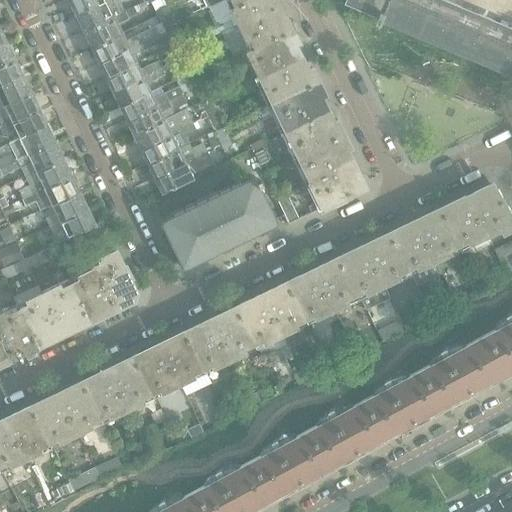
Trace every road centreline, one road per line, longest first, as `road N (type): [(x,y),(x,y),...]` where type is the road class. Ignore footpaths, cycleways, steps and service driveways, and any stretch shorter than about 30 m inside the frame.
road 1 (residential): [(173,307),(22,0)]
road 2 (residential): [(401,198),(173,307)]
road 3 (residential): [(401,198),(301,0)]
road 4 (tertiary): [(511,409),(321,511)]
road 5 (residential): [(173,307),(0,389)]
road 6 (residential): [(511,149),(401,198)]
